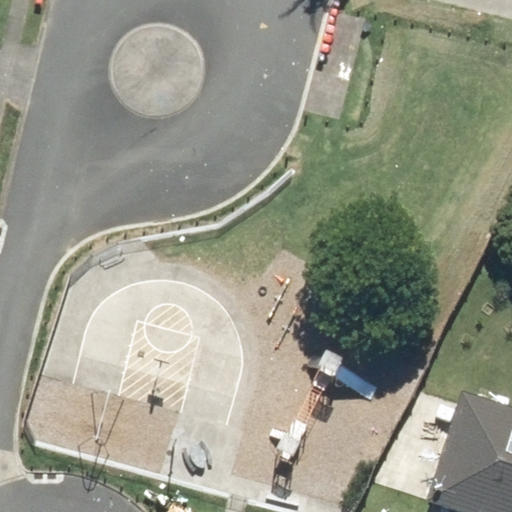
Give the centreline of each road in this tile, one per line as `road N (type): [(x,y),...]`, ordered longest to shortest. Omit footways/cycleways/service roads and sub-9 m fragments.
road 1 (residential): [(250,0),(267,45),(261,88),(242,117),(214,145),(119,172)]
road 2 (residential): [(50,194),(76,33),(95,0)]
road 3 (residential): [(0,353),(50,194)]
